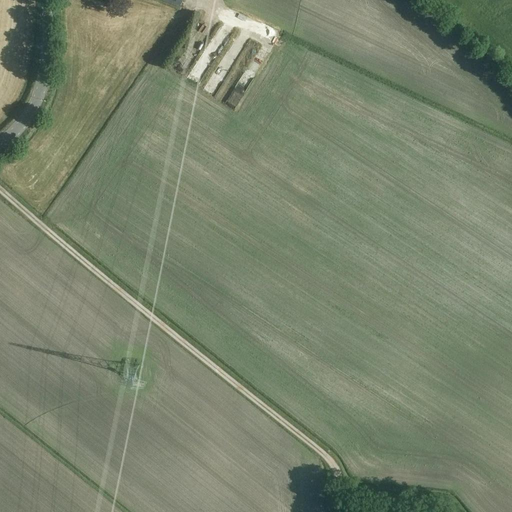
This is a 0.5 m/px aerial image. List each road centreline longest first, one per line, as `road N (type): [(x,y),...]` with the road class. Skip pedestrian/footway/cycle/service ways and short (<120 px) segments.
road 1 (track): [(0,188),(335,467),(343,511)]
road 2 (tertiary): [(0,137),(38,82),(44,0)]
